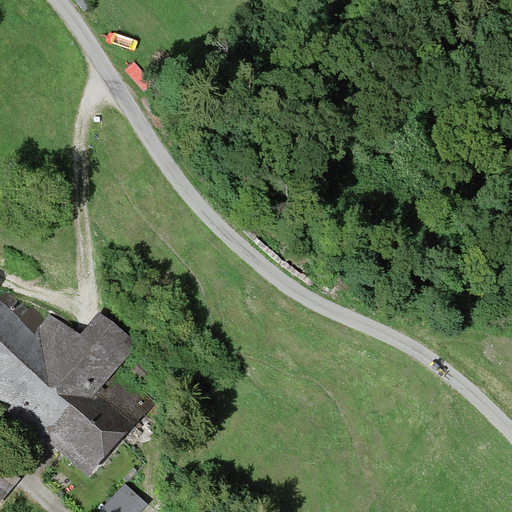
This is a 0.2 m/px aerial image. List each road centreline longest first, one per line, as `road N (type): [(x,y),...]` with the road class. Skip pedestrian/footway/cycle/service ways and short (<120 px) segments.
road 1 (track): [(53,0),(207,209),(301,300),(428,359),(511,432)]
road 2 (track): [(102,67),(83,102),(91,305)]
